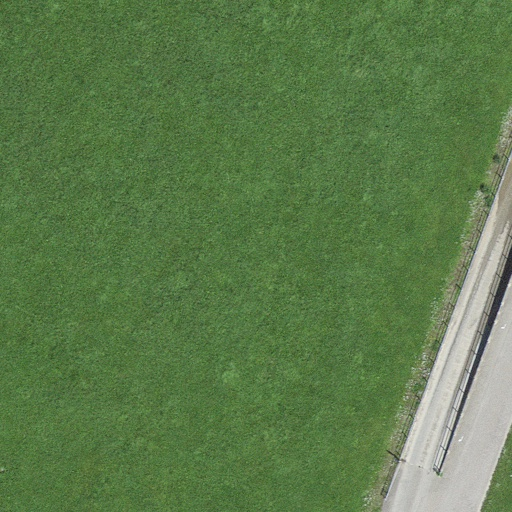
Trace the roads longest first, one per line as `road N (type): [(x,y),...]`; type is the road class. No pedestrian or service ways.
road 1 (track): [(511,169),(403,464),(399,511)]
road 2 (track): [(511,349),(447,511)]
